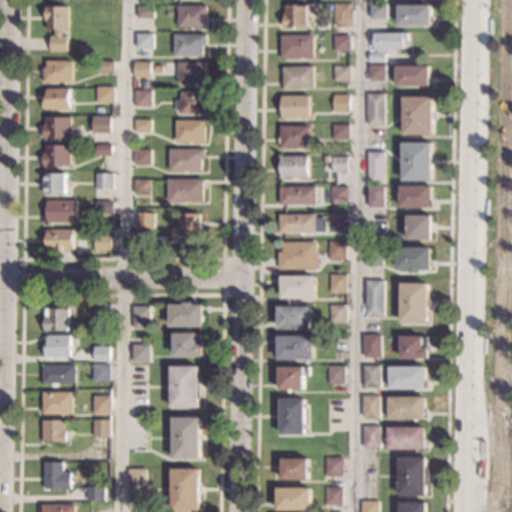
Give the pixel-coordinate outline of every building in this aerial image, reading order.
[(352,4),(352,26),(334,27),(334,4),(352,4)] [(386,19),(370,19),(370,4),(386,4),(386,19)] [(431,25),(398,25),(398,6),(431,5),(431,25)] [(207,27),(178,27),(178,7),(207,6),(207,27)] [(309,28),(284,28),(284,14),(285,14),(285,6),(309,6),(309,28)] [(69,30),(63,30),(63,36),(68,36),(68,52),(50,52),(50,36),(55,36),(55,30),(47,30),(47,22),(45,22),(45,8),(69,7),(69,30)] [(154,18),(137,19),(137,8),(154,7),(154,18)] [(408,48),(404,48),(404,49),(390,49),(390,52),(374,53),(373,33),(407,33),(408,48)] [(153,49),(136,49),(136,34),(153,34),(153,49)] [(207,46),(202,46),(203,57),(175,57),(174,35),(207,35),(207,46)] [(314,58),(282,58),(282,36),(314,36),(314,58)] [(350,51),(334,51),(334,36),(350,36),(350,51)] [(385,63),(368,63),(368,55),(385,54),(385,63)] [(73,83),(44,83),(44,75),(42,75),(42,69),(44,69),(44,67),(46,67),(46,61),(73,61),(73,83)] [(115,72),(98,73),(98,61),(115,61),(115,72)] [(151,77),(133,77),(133,62),(151,62),(151,77)] [(206,84),(179,84),(179,63),(206,63),(206,84)] [(385,80),(369,80),(369,65),(385,65),(385,80)] [(350,81),(334,81),(334,66),(350,66),(350,81)] [(429,86),(397,86),(397,66),(429,66),(429,86)] [(314,87),(284,88),(283,68),(313,67),(314,87)] [(115,103),(98,103),(98,88),(115,88),(115,103)] [(70,110),(44,110),(44,95),(47,95),(47,89),(70,89),(70,110)] [(152,107),(136,107),(136,91),(152,91),(152,107)] [(204,113),(181,113),(181,111),(176,111),(176,101),(181,101),(181,92),(204,92),(204,113)] [(384,95),(384,125),(367,126),(367,94),(384,95)] [(350,112),(333,112),(333,95),(350,95),(350,112)] [(309,118),(282,118),(282,96),(309,96),(309,118)] [(433,135),(404,135),(403,97),(433,97),(433,135)] [(112,128),(96,128),(96,117),(112,117),(112,128)] [(71,139),(43,140),(43,132),(41,132),(41,125),(46,125),(46,118),(71,118),(71,139)] [(151,131),(135,132),(135,121),(151,120),(151,131)] [(206,143),(176,143),(176,120),(206,120),(206,143)] [(349,140),(333,140),(333,125),(349,125),(349,140)] [(309,148),(281,148),(281,127),(282,127),(310,127),(309,148)] [(432,180),(403,181),(403,144),(431,143),(432,180)] [(113,156),(96,156),(96,145),(113,145),(113,156)] [(71,167),(44,167),(44,152),(46,152),(46,146),(71,146),(71,167)] [(205,160),(202,160),(202,171),(170,171),(170,150),(205,149),(205,160)] [(151,165),(135,165),(135,150),(151,150),(151,165)] [(384,183),(368,184),(368,152),(384,152),(384,183)] [(309,178),(281,179),(281,156),(308,156),(309,178)] [(348,172),(333,173),(333,157),(348,157),(348,172)] [(67,194),(43,194),(43,174),(67,174),(67,194)] [(113,189),(96,189),(96,174),(113,174),(113,189)] [(204,202),(169,202),(168,179),(203,179),(204,202)] [(151,195),(135,195),(135,180),(151,180),(151,195)] [(384,207),(368,208),(368,186),(384,185),(384,207)] [(432,208),(401,208),(400,187),(432,186),(432,208)] [(317,205),(280,205),(280,187),(316,187),(317,205)] [(348,202),(332,202),(332,187),(348,187),(348,202)] [(77,222),(48,222),(48,224),(43,224),(43,213),(46,213),(46,201),(77,201),(77,222)] [(114,214),(96,214),(96,202),(114,202),(114,214)] [(154,214),(153,228),(137,227),(137,213),(154,214)] [(201,237),(179,237),(179,214),(200,214),(201,237)] [(348,229),(332,229),(332,214),(348,215),(348,229)] [(316,233),(280,233),(280,215),(316,215),(316,233)] [(431,240),(407,240),(408,216),(432,216),(431,240)] [(74,251),(46,251),(46,238),(42,238),(42,230),(74,229),(74,251)] [(111,236),(111,250),(95,251),(95,235),(111,236)] [(318,270),(279,270),(279,252),(282,252),(282,242),(318,242),(318,270)] [(346,260),(329,260),(329,242),(346,242),(346,260)] [(382,265),(366,265),(366,247),(367,247),(382,248),(382,265)] [(431,270),(421,270),(421,273),(410,273),(410,270),(397,270),(397,248),(431,248),(431,270)] [(347,275),(346,293),(330,293),(331,275),(347,275)] [(316,299),(282,299),(282,276),(316,276),(316,299)] [(384,316),(366,316),(366,281),(384,281),(384,316)] [(428,323),(401,323),(401,283),(428,284),(428,323)] [(193,305),(203,305),(203,327),(170,327),(170,305),(184,305),(184,303),(193,303),(193,305)] [(112,320),(94,320),(94,304),(112,304),(112,320)] [(311,329),(278,328),(278,306),(311,307),(311,329)] [(347,323),(331,323),(331,306),(347,306),(347,323)] [(150,329),(133,329),(133,307),(150,307),(150,329)] [(67,330),(44,330),(44,309),(67,309),(67,330)] [(197,344),(203,344),(203,356),(174,357),(174,334),(197,333),(197,344)] [(381,358),(364,358),(364,336),(381,335),(381,358)] [(70,357),(45,357),(45,337),(70,336),(70,357)] [(314,360),(278,360),(278,336),(314,336),(314,360)] [(347,352),(330,353),(329,336),(347,336),(347,352)] [(424,348),(429,348),(429,359),(401,359),(401,337),(424,337),(424,348)] [(150,362),(133,362),(133,345),(150,345),(150,362)] [(110,361),(94,361),(94,347),(110,347),(110,361)] [(110,381),(94,381),(94,364),(110,364),(110,381)] [(76,384),(43,384),(43,365),(76,365),(76,384)] [(198,408),(171,408),(171,366),(198,366),(198,408)] [(345,366),(345,384),(329,384),(329,366),(345,366)] [(381,388),(364,388),(364,366),(381,366),(381,388)] [(305,376),(304,376),(304,390),(280,390),(280,368),(305,367),(305,376)] [(426,389),(390,389),(390,367),(426,367),(426,389)] [(72,414),(43,414),(43,392),(72,392),(72,414)] [(380,418),(363,418),(364,396),(380,396),(380,418)] [(112,414),(95,414),(95,397),(112,397),(112,414)] [(426,419),(390,419),(389,398),(426,397),(426,419)] [(305,435),(281,435),(281,399),(305,399),(305,435)] [(200,459),(173,459),(173,418),(200,418),(200,459)] [(64,431),(67,431),(67,432),(73,432),(73,438),(66,438),(66,442),(43,442),(43,420),(64,420),(64,431)] [(110,437),(94,437),(94,420),(110,420),(110,437)] [(381,449),(364,449),(363,426),(380,426),(381,449)] [(425,449),(389,449),(389,427),(425,427),(425,449)] [(426,496),(399,496),(399,457),(426,457),(426,496)] [(343,477),(325,477),(325,458),(343,458),(343,477)] [(309,479),(282,479),(282,459),(309,459),(309,479)] [(64,472),(72,472),(72,490),(45,490),(45,463),(64,463),(64,472)] [(146,503),(129,503),(129,469),(146,469),(146,503)] [(200,510),(172,511),(172,469),(200,469),(200,510)] [(105,501),(87,501),(87,487),(105,487),(105,501)] [(311,510),(278,510),(278,488),(311,488),(311,510)] [(342,506),(325,505),(325,488),(330,488),(342,488),(342,506)] [(379,511),(361,511),(361,501),(379,501),(379,511)] [(426,511),(399,511),(399,503),(426,502),(426,511)]
